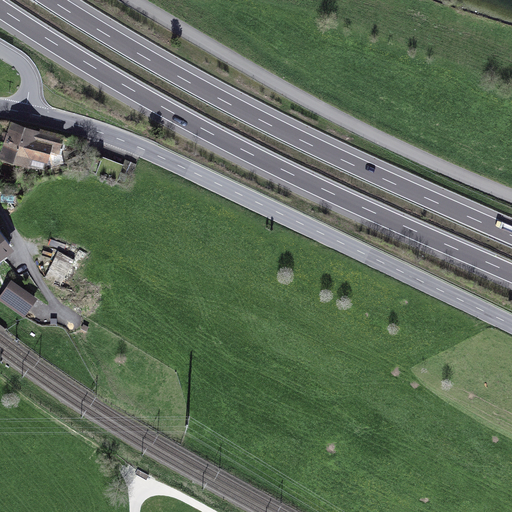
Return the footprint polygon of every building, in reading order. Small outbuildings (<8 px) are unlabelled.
[(64,135),(10,121),(0,156),(0,159),(26,167),(29,158),(47,163),(53,141),(62,144),(64,135)] [(123,164),(102,156),(95,174),(128,186),(136,164),(124,160),(123,164)] [(0,258),(11,249),(0,236),(0,258)] [(85,254),(58,240),(39,277),(63,289),(68,279),(71,281),(85,254)] [(25,294),(11,284),(3,294),(18,304),(25,294)]
